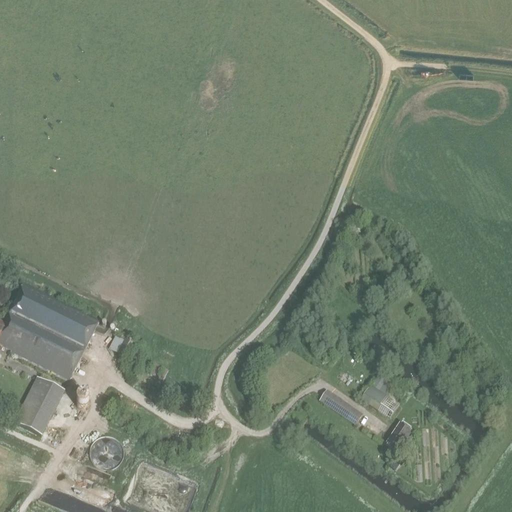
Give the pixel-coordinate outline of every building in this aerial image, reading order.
[(68,384),(99,323),(22,286),(3,326),(0,324),(0,347),(10,353),(9,355),(40,370),(68,384)] [(119,341),(114,338),(108,351),(127,361),(135,346),(128,343),(130,338),(122,334),(119,341)] [(386,398),(384,397),(393,383),(373,369),(371,372),(378,376),(370,387),(361,400),(389,420),(399,405),(387,397),(386,398)] [(41,439),(64,393),(36,379),(13,425),(41,439)] [(319,402),(356,427),(362,417),(326,392),(319,402)] [(83,397),(82,397),(81,397),(80,397),(79,398),(77,399),(76,400),(76,401),(75,402),(75,403),(75,404),(75,405),(75,407),(76,407),(76,408),(77,409),(77,410),(78,410),(79,411),(80,411),(81,411),(82,411),(83,411),(84,411),(86,410),(87,409),(88,408),(88,407),(89,407),(89,405),(89,404),(89,403),(89,402),(88,401),(88,400),(87,400),(87,399),(86,398),(85,398),(84,397),(83,397)] [(411,433),(400,425),(385,447),(396,455),(411,433)]
